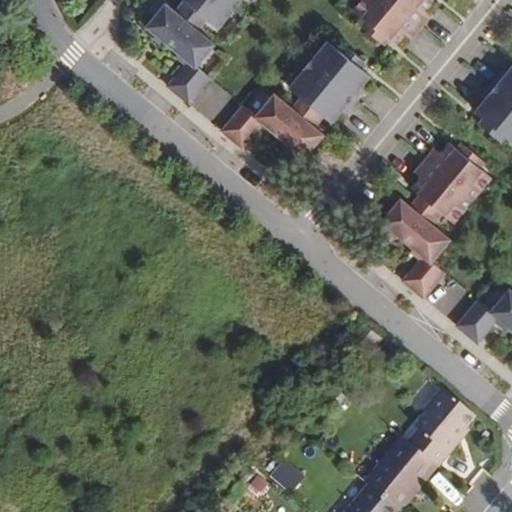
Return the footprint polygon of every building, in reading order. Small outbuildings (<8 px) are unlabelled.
[(209,20),(185,0),(182,0),(174,10),(200,31),(209,20)] [(220,28),(242,0),(185,0),(209,20),(220,28)] [(362,0),(355,9),(366,17),(391,38),(398,43),(407,32),(413,37),(432,14),(426,9),(432,0),(362,0)] [(174,10),(167,4),(147,27),(189,62),(168,86),(189,104),(211,79),(197,68),(216,45),(174,10)] [(391,38),(366,17),(361,23),(387,44),(391,38)] [(329,40),(292,87),(302,95),(327,116),(334,121),(343,110),(348,113),(367,90),(362,86),(372,75),(366,70),(340,49),(329,40)] [(345,43),(340,49),(366,70),(370,64),(345,43)] [(511,140),(511,68),(505,76),(501,72),(482,95),(486,99),(477,111),(483,116),(509,137),(511,140)] [(243,106),(222,131),(244,149),(264,124),(306,158),(325,135),(317,129),(292,108),(276,94),(257,117),(243,106)] [(317,129),(327,116),(302,95),(292,108),(317,129)] [(509,137),(483,116),(478,122),(504,143),(509,137)] [(487,163),(462,141),(457,147),(482,168),(487,163)] [(455,223),(493,177),(482,168),(457,147),(451,142),(441,154),(437,150),(418,173),(422,177),(413,188),(419,193),(444,215),(455,223)] [(419,193),(409,205),(434,227),(444,215),(419,193)] [(409,205),(401,199),(382,222),(424,257),(403,281),(425,299),(446,274),(432,262),(451,240),(434,227),(409,205)] [(478,301),(457,326),(479,344),(499,319),(511,329),(511,290),(492,312),(478,301)] [(381,338),(367,326),(355,341),(368,353),(381,338)] [(342,392),(335,386),(326,396),(333,402),(342,392)] [(408,442),(438,467),(439,468),(461,441),(459,438),(476,417),(442,388),(422,413),(425,415),(414,428),(418,431),(408,442)] [(420,489),(438,467),(408,442),(402,437),(365,482),(368,485),(398,509),(417,486),(420,489)] [(281,466),(273,460),(265,469),(273,476),(281,466)] [(268,484),(258,476),(250,485),(260,494),(268,484)] [(345,511),(401,511),(398,509),(368,485),(345,511)] [(420,489),(417,486),(398,509),(401,511),(420,489)]
